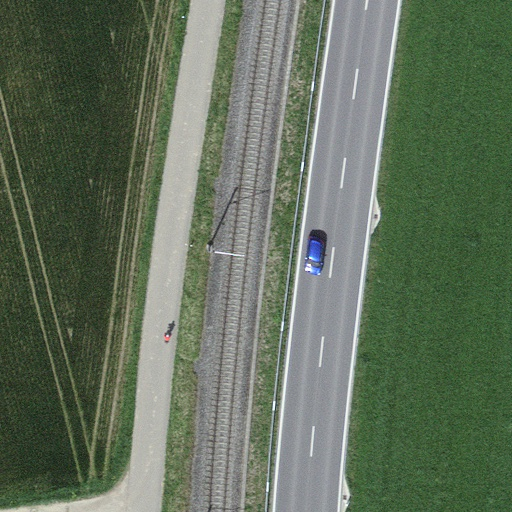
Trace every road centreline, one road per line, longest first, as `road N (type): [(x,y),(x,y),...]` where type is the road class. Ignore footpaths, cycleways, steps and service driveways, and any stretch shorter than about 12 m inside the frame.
road 1 (unclassified): [(207,0),(133,511)]
road 2 (secondary): [(359,0),(308,374),(301,511)]
